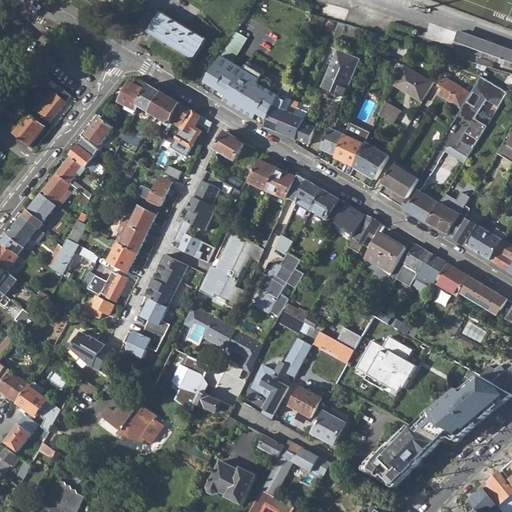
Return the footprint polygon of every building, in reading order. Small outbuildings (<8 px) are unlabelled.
[(149,33),(195,60),(207,40),(161,12),(149,33)] [(329,20),(315,16),(312,23),(325,27),(329,20)] [(337,22),(329,20),(325,27),(325,28),(335,31),(337,22)] [(340,48),(349,27),(340,23),(331,45),(340,48)] [(350,26),(346,36),(359,39),(364,30),(350,26)] [(235,31),(221,56),(232,62),(246,38),(235,31)] [(484,41),(458,31),(454,40),(511,62),(511,48),(485,38),(484,41)] [(398,51),(405,54),(410,44),(402,42),(398,51)] [(396,74),(407,78),(411,69),(414,70),(416,67),(418,68),(427,49),(410,44),(405,54),(402,60),(397,72),(396,74)] [(362,60),(339,50),(333,64),(323,87),(346,97),(362,60)] [(442,67),(452,70),(458,58),(449,55),(442,67)] [(232,62),(221,56),(202,88),(266,126),(282,90),(269,82),(271,79),(262,74),(264,71),(248,61),(243,68),(232,62)] [(475,63),(492,68),(494,62),(477,57),(475,63)] [(393,70),(397,72),(402,60),(398,59),(393,70)] [(465,100),(460,108),(456,114),(470,123),(474,125),(469,134),(465,131),(459,140),(472,148),(486,126),(474,118),(485,99),(498,107),(507,92),(480,76),(471,90),(479,95),(473,105),(465,100)] [(438,95),(460,108),(465,100),(470,92),(443,77),(437,87),(441,89),(438,95)] [(34,108),(53,122),(73,96),(54,82),(34,108)] [(266,126),(279,132),(288,112),(282,109),(287,98),(292,85),(286,82),(282,90),(266,126)] [(120,104),(136,112),(140,105),(148,89),(135,83),(129,84),(120,104)] [(148,89),(140,105),(150,112),(162,92),(150,85),(148,89)] [(150,112),(171,125),(173,122),(181,104),(162,92),(150,112)] [(378,114),(405,130),(417,109),(388,92),(378,114)] [(293,100),(287,98),(282,109),(288,112),(291,105),(292,102),(293,100)] [(279,132),(296,140),(304,123),(305,119),(295,115),(298,108),(300,105),(292,102),(291,105),(288,112),(279,132)] [(173,122),(182,128),(192,111),(181,104),(173,122)] [(295,115),(305,119),(308,113),(298,108),(295,115)] [(34,145),(49,125),(31,111),(16,131),(34,145)] [(162,145),(172,151),(177,144),(183,147),(193,131),(196,132),(200,125),(208,130),(212,123),(192,111),(182,128),(176,139),(173,143),(165,138),(162,145)] [(323,149),(337,155),(346,135),(339,132),(345,119),(338,115),(323,149)] [(89,133),(102,144),(115,128),(102,117),(89,133)] [(316,128),(304,123),(296,140),(309,145),(316,128)] [(469,134),(474,125),(470,123),(465,131),(469,134)] [(336,157),(354,166),(364,144),(365,141),(369,132),(351,124),(346,135),(337,155),(336,157)] [(143,125),(136,136),(142,140),(145,134),(143,133),(147,127),(143,125)] [(137,147),(142,140),(136,136),(131,133),(127,131),(125,135),(123,139),(137,147)] [(216,149),(233,160),(244,143),(227,132),(216,149)] [(167,134),(165,138),(173,143),(176,139),(167,134)] [(84,165),(87,167),(94,172),(101,163),(94,158),(100,149),(85,138),(72,155),(84,165)] [(472,148),(459,140),(454,149),(450,147),(445,148),(444,150),(464,163),(472,148)] [(354,166),(375,179),(389,155),(365,141),(364,144),(354,166)] [(58,172),(71,182),(84,165),(72,155),(58,172)] [(250,183),(269,191),(279,169),(260,161),(250,183)] [(107,168),(101,163),(94,172),(102,179),(107,168)] [(382,183),(406,197),(418,178),(394,164),(382,183)] [(269,191),(287,199),(288,197),(297,177),(279,169),(269,191)] [(59,206),(60,207),(68,197),(63,193),(71,183),(71,182),(58,172),(42,192),(59,206)] [(302,208),(311,213),(323,190),(298,175),(297,177),(288,197),(294,200),(296,197),(305,202),(302,208)] [(139,199),(159,209),(171,183),(160,178),(153,193),(144,189),(139,199)] [(204,232),(215,209),(211,207),(219,191),(200,182),(184,216),(187,217),(184,223),(204,232)] [(136,197),(139,199),(144,189),(141,187),(136,197)] [(327,223),(328,220),(340,200),(323,190),(311,213),(314,215),(311,221),(321,227),(324,221),(327,223)] [(42,192),(23,216),(40,229),(59,206),(42,192)] [(427,222),(439,203),(431,198),(430,201),(417,193),(407,210),(427,222)] [(74,217),(80,222),(83,216),(90,203),(92,199),(85,194),(74,217)] [(345,203),(340,200),(328,220),(333,223),(345,203)] [(448,235),(460,214),(440,202),(439,203),(427,222),(448,235)] [(333,224),(354,236),(366,216),(345,203),(333,223),(333,224)] [(448,235),(465,245),(477,225),(465,218),(470,209),(465,206),(460,214),(448,235)] [(122,220),(116,234),(118,235),(115,243),(117,244),(137,255),(155,217),(139,209),(132,222),(127,219),(122,220)] [(9,233),(25,246),(32,237),(37,242),(44,232),(40,229),(23,216),(9,233)] [(83,216),(80,222),(79,224),(84,227),(89,219),(83,216)] [(363,245),(370,249),(380,232),(383,226),(366,216),(354,236),(348,246),(359,251),(363,245)] [(79,224),(68,242),(75,245),(77,246),(88,229),(84,227),(79,224)] [(468,247),(491,261),(503,241),(506,236),(495,230),(493,235),(480,227),(468,247)] [(365,258),(392,274),(407,249),(380,232),(370,249),(365,258)] [(266,249),(234,234),(220,262),(221,262),(217,270),(212,267),(201,292),(214,298),(215,295),(229,302),(227,305),(239,310),(246,292),(236,287),(240,279),(238,279),(244,266),(246,267),(251,256),(260,260),(266,249)] [(0,244),(0,263),(8,270),(24,251),(6,237),(0,244)] [(511,246),(503,241),(491,261),(511,273),(511,246)] [(52,267),(62,275),(67,267),(69,269),(71,265),(69,264),(79,247),(77,246),(75,245),(68,242),(64,248),(52,267)] [(47,263),(52,267),(64,248),(59,244),(47,263)] [(108,263),(128,274),(137,255),(117,244),(108,263)] [(428,287),(443,262),(415,245),(396,279),(410,288),(415,279),(428,287)] [(79,256),(95,264),(98,257),(82,249),(79,256)] [(28,254),(24,251),(8,270),(12,273),(28,254)] [(287,255),(257,305),(271,314),(273,311),(280,315),(290,299),(283,295),(290,284),(297,288),(306,273),(298,269),(302,263),(287,255)] [(188,266),(165,256),(162,262),(146,297),(168,307),(188,266)] [(0,290),(4,293),(17,277),(12,273),(8,270),(0,263),(0,290)] [(435,284),(458,297),(460,294),(469,277),(447,264),(435,284)] [(103,294),(117,301),(127,280),(113,273),(108,283),(96,277),(89,290),(101,297),(103,294)] [(469,277),(460,294),(469,300),(471,298),(498,314),(507,300),(469,277)] [(0,303),(6,308),(12,300),(4,293),(0,290),(0,303)] [(39,295),(50,302),(51,298),(42,291),(39,295)] [(71,296),(77,299),(80,294),(74,291),(71,296)] [(114,305),(96,295),(92,302),(90,300),(84,311),(99,319),(103,311),(109,314),(114,305)] [(168,307),(146,297),(139,312),(143,314),(150,317),(149,320),(145,327),(146,328),(142,335),(141,334),(137,336),(133,334),(129,332),(124,342),(126,343),(128,353),(140,360),(142,358),(144,358),(149,348),(157,352),(170,325),(162,321),(168,307)] [(195,305),(202,309),(205,303),(197,299),(195,305)] [(251,370),(256,360),(264,344),(202,309),(195,305),(186,324),(193,328),(187,338),(200,345),(205,334),(207,335),(207,337),(228,348),(229,346),(247,355),(242,365),(251,370)] [(511,307),(498,331),(511,339),(511,307)] [(29,313),(24,309),(7,331),(11,334),(12,335),(29,313)] [(378,310),(366,335),(385,344),(389,337),(384,335),(393,316),(378,310)] [(277,321),(283,325),(289,314),(283,311),(277,321)] [(292,330),(294,326),(298,319),(289,314),(283,325),(292,330)] [(424,319),(418,315),(411,327),(398,319),(393,328),(407,335),(413,339),(424,319)] [(294,326),(316,339),(320,332),(300,320),(298,319),(294,326)] [(337,341),(355,351),(362,338),(363,337),(345,328),(337,341)] [(114,349),(92,335),(91,337),(82,331),(72,347),(88,363),(101,371),(114,350),(114,349)] [(339,358),(348,363),(349,362),(355,351),(337,341),(322,333),(320,332),(316,339),(314,343),(321,348),(322,346),(340,356),(339,358)] [(11,334),(0,348),(0,356),(16,337),(12,335),(11,334)] [(373,342),(355,373),(398,397),(403,388),(408,391),(421,369),(409,362),(415,351),(391,337),(385,348),(373,342)] [(288,374),(297,379),(314,348),(300,340),(286,365),(292,368),(288,374)] [(114,350),(101,371),(109,374),(119,353),(114,350)] [(13,372),(0,362),(0,390),(19,404),(32,386),(23,379),(21,381),(12,374),(13,372)] [(253,389),(274,400),(277,394),(264,387),(270,376),(283,383),(288,374),(292,368),(286,365),(282,362),(277,372),(266,366),(253,389)] [(483,378),(511,393),(511,371),(507,375),(503,367),(496,372),(488,368),(483,378)] [(267,412),(277,417),(293,388),(283,383),(270,376),(264,387),(277,394),(274,400),(267,412)] [(462,389),(415,428),(440,442),(450,434),(459,441),(511,396),(511,393),(483,378),(465,393),(462,389)] [(19,404),(36,416),(49,399),(32,386),(19,404)] [(291,407),(310,418),(321,398),(302,387),(291,407)] [(194,403),(230,420),(235,409),(200,392),(194,403)] [(150,441),(157,431),(163,423),(154,416),(155,413),(126,393),(119,403),(114,411),(107,406),(101,414),(121,429),(142,439),(144,436),(150,441)] [(314,434),(334,446),(346,424),(326,412),(314,434)] [(41,427),(50,433),(56,421),(49,416),(41,427)] [(7,441),(19,451),(36,428),(23,419),(11,435),(7,441)] [(409,425),(403,432),(407,436),(415,428),(409,425)] [(396,488),(440,442),(426,435),(415,428),(407,436),(403,432),(398,438),(395,435),(362,469),(396,488)] [(259,447),(278,458),(285,446),(265,435),(259,447)] [(42,447),(54,457),(58,449),(46,439),(42,447)] [(174,448),(209,464),(213,457),(177,440),(174,448)] [(288,440),(285,446),(299,454),(302,455),(306,449),(288,440)] [(298,457),(299,454),(285,446),(278,458),(261,489),(274,496),(293,461),(296,456),(298,457)] [(3,476),(11,465),(14,467),(20,458),(7,448),(0,456),(0,455),(0,473),(2,475),(3,476)] [(333,464),(306,449),(302,455),(299,454),(298,457),(296,456),(293,461),(325,479),(333,464)] [(17,474),(24,479),(31,466),(25,461),(17,474)] [(226,496),(242,504),(256,475),(234,464),(232,467),(222,461),(209,487),(209,492),(214,494),(219,492),(220,490),(228,494),(226,496)] [(511,461),(502,470),(511,482),(511,461)] [(499,506),(509,499),(511,496),(511,487),(499,472),(484,487),(499,505),(499,506)] [(43,511),(78,511),(86,496),(79,493),(78,489),(75,489),(75,485),(71,485),(70,480),(67,480),(62,478),(43,511)] [(504,511),(499,506),(499,505),(484,487),(471,500),(479,510),(480,511),(504,511)] [(294,511),(295,510),(263,492),(252,511),(266,511),(269,507),(277,511),(294,511)] [(384,511),(389,507),(380,500),(370,511),(368,511),(366,510),(363,511),(384,511)]
